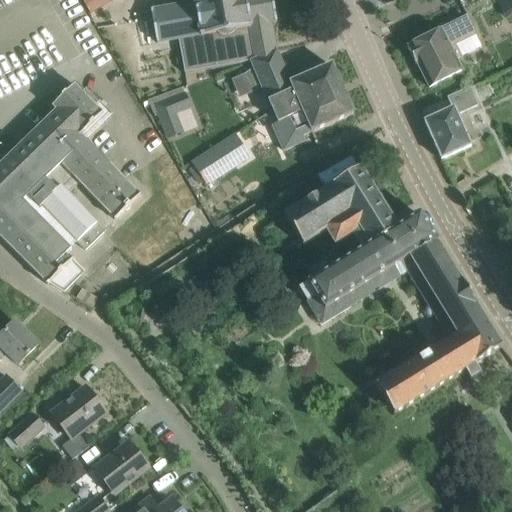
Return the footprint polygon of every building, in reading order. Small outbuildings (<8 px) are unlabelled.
[(249,29),(255,61),(277,52),(271,23),(277,22),(273,0),(185,0),(187,6),(153,12),(159,44),(202,36),(203,38),(218,35),(223,38),(229,38),(232,38),(234,37),(235,36),(237,34),(238,31),(249,29)] [(511,0),(498,0),(508,19),(511,17),(511,0)] [(467,18),(408,48),(417,65),(418,65),(430,88),(462,72),(456,60),(461,58),(482,48),(467,18)] [(277,52),(255,61),(253,62),(255,69),(225,90),(230,98),(252,83),(256,92),(264,88),(274,111),(279,124),(273,127),(285,152),(306,143),(304,137),(354,115),(332,67),(292,84),(277,52)] [(73,261),(67,255),(78,243),(87,252),(105,233),(97,225),(98,224),(69,195),(79,184),(116,221),(142,196),(82,136),(104,115),(74,85),(52,108),(56,111),(0,166),(0,237),(48,286),(50,284),(65,294),(85,274),(72,262),(73,261)] [(425,123),(442,161),(472,147),(458,115),(475,107),(467,90),(448,98),(454,110),(425,123)] [(168,95),(150,102),(155,114),(158,113),(168,140),(184,134),(177,116),(168,95)] [(223,143),(192,163),(208,188),(239,167),(223,143)] [(353,235),(363,251),(398,230),(352,157),(318,178),(326,191),(285,216),(303,246),(327,231),(335,245),(353,235)] [(363,251),(300,290),(304,298),(297,302),(304,315),(312,311),(320,324),(397,277),(392,268),(401,263),(450,342),(376,387),(394,415),(465,371),(470,379),(481,373),(476,365),(502,348),(420,216),(398,230),(363,251)] [(39,346),(16,323),(0,338),(0,361),(7,355),(19,366),(39,346)] [(0,386),(0,415),(2,417),(27,393),(11,376),(0,386)] [(53,416),(72,441),(106,414),(87,389),(53,416)] [(11,436),(22,449),(44,429),(34,417),(11,436)] [(96,471),(115,496),(149,470),(130,445),(96,471)] [(79,460),(64,471),(75,485),(90,474),(79,460)] [(82,511),(109,511),(99,499),(82,511)] [(150,499),(134,511),(185,511),(179,504),(177,505),(173,500),(159,511),(150,499)]
